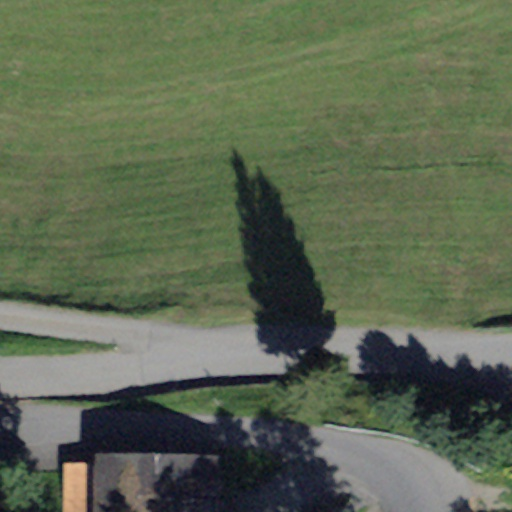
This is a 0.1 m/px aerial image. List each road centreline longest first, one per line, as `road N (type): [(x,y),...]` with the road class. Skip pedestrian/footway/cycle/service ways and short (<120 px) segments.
road 1 (tertiary): [(511,357),(215,364),(0,384)]
road 2 (unclassified): [(0,435),(329,442),(398,467),(423,511)]
